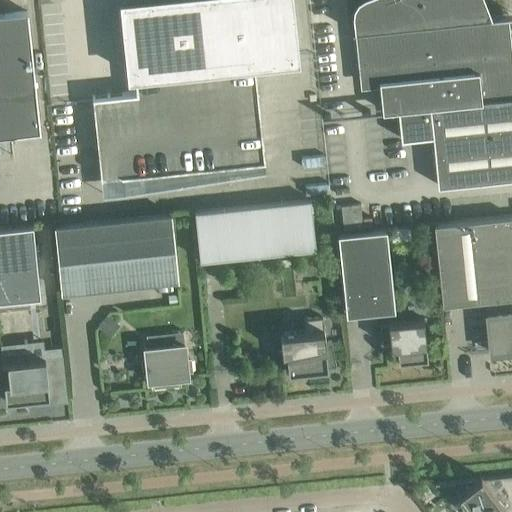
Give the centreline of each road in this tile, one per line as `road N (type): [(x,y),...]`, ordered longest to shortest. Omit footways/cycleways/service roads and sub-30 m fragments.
road 1 (unclassified): [(0,471),(511,417)]
road 2 (residential): [(199,511),(374,494),(388,494),(409,511)]
